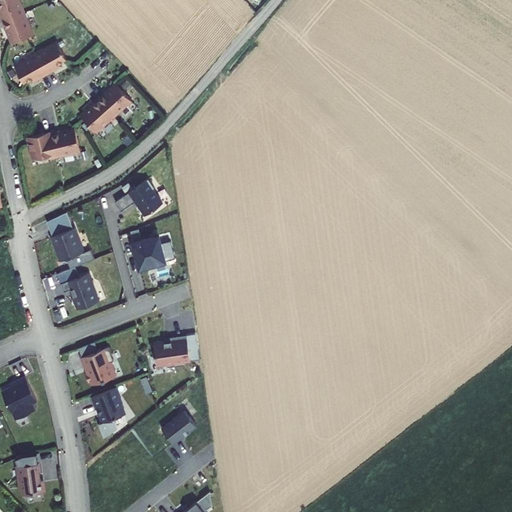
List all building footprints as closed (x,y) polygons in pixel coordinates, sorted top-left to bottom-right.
[(18,4),(16,0),(0,0),(0,19),(22,10),(19,3),(18,4)] [(25,17),(22,10),(0,19),(0,22),(1,26),(2,27),(3,27),(5,33),(7,34),(8,37),(7,37),(9,41),(24,35),(30,33),(24,18),(25,17)] [(39,47),(32,51),(45,73),(51,69),(58,65),(56,61),(64,57),(54,40),(40,48),(39,47)] [(45,73),(32,51),(26,55),(26,56),(12,64),(22,81),(29,76),(31,80),(39,76),(45,73)] [(129,97),(114,81),(111,84),(109,87),(107,87),(102,92),(101,91),(95,96),(112,114),(118,109),(117,108),(129,97)] [(107,119),(112,114),(95,96),(91,100),(90,101),(91,102),(85,107),(85,108),(83,110),(82,110),(79,113),(83,117),(94,130),(106,119),(107,119)] [(104,135),(113,125),(109,121),(99,132),(104,135)] [(50,131),(56,155),(63,153),(63,152),(79,148),(73,126),(69,127),(69,128),(66,129),(65,128),(58,130),(57,129),(56,129),(50,131)] [(56,155),(50,131),(43,133),(42,131),(29,134),(30,141),(26,142),(30,158),(48,153),(49,157),(56,155)] [(145,178),(112,201),(118,210),(131,200),(141,215),(159,203),(149,189),(151,188),(145,178)] [(72,227),(51,235),(54,244),(56,244),(58,249),(56,249),(60,260),(82,251),(72,227)] [(140,227),(126,232),(129,239),(142,234),(140,227)] [(158,235),(131,242),(138,268),(164,261),(158,235)] [(88,272),(60,283),(63,291),(70,289),(73,295),(72,295),(77,308),(97,300),(91,283),(92,283),(88,272)] [(164,341),(153,343),(156,366),(174,363),(174,366),(185,364),(185,361),(190,360),(186,335),(169,338),(170,341),(164,342),(164,341)] [(107,346),(81,356),(85,365),(86,364),(89,371),(86,372),(89,381),(92,380),(93,383),(113,375),(107,361),(113,359),(107,346)] [(35,399),(23,375),(15,379),(16,382),(0,390),(14,418),(34,408),(31,401),(35,399)] [(113,386),(91,395),(95,403),(96,403),(103,421),(122,413),(118,402),(120,402),(113,386)] [(195,424),(184,409),(161,427),(172,442),(195,424)] [(20,454),(14,457),(17,464),(21,493),(41,490),(35,452),(20,454)] [(211,504),(209,490),(180,511),(203,511),(202,510),(211,504)]
